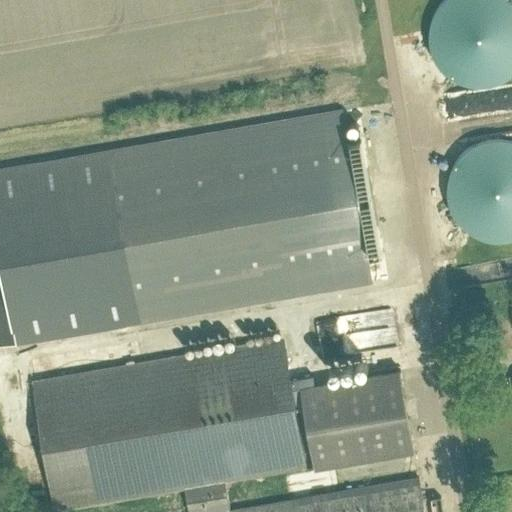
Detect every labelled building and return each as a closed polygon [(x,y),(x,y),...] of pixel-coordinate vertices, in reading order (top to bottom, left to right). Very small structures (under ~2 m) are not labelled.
[(511,33),(510,33),(511,24),(511,4),(497,0),(496,0),(434,0),(417,66),(508,90),(511,75),(511,33)] [(0,252),(0,344),(372,279),(362,223),(379,220),(366,150),(350,153),(343,109),(116,149),(0,169),(0,247),(1,252),(0,252)] [(511,230),(511,131),(511,129),(435,160),(470,247),(511,230)] [(231,509),(226,479),(303,466),(281,336),(36,379),(59,509),(185,486),(189,511),(425,511),(419,476),(231,509)] [(315,466),(415,449),(401,369),(301,386),(315,466)]
